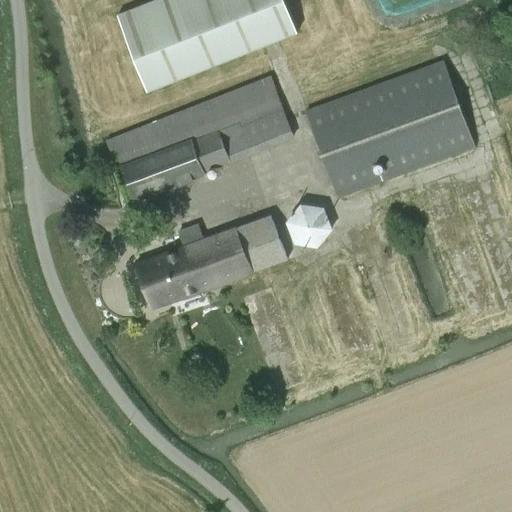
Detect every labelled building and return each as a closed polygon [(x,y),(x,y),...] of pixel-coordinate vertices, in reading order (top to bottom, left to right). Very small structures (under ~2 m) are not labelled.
[(298,32),(285,0),(154,0),(117,15),(147,91),(298,32)] [(338,197),(475,149),(445,61),(304,112),(338,197)] [(128,205),(205,175),(204,172),(230,161),(231,163),(295,138),(271,76),(106,140),(128,205)] [(333,229),(325,206),(301,203),(286,221),(295,243),(318,247),(333,229)] [(271,214),(236,227),(204,239),(199,225),(180,231),(183,246),(135,265),(152,309),(253,272),(287,259),(271,214)]
